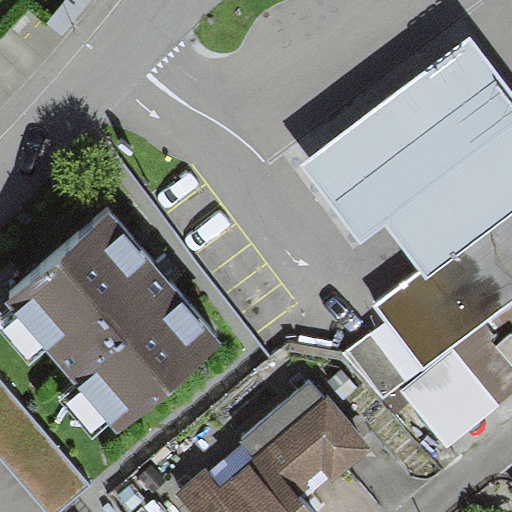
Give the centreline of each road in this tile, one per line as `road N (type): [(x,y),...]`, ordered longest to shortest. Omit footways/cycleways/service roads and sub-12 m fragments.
road 1 (residential): [(159,0),(0,168)]
road 2 (residential): [(418,511),(511,431)]
